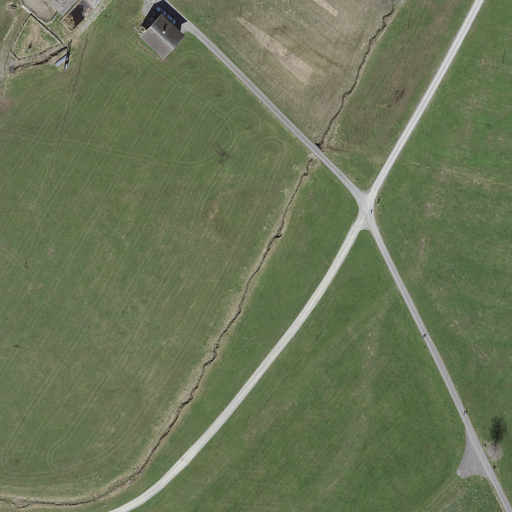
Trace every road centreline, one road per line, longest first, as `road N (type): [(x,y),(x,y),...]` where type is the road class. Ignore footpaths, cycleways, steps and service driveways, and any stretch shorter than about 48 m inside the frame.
road 1 (track): [(119,511),(163,483),(306,313),(480,0)]
road 2 (residential): [(508,511),(368,205),(159,0)]
